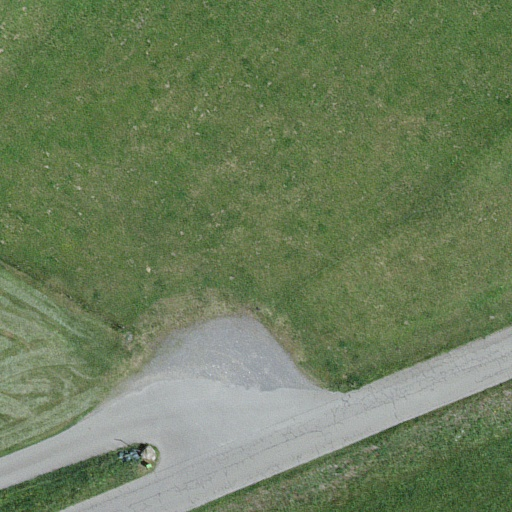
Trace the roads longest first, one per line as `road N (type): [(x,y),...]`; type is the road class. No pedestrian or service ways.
road 1 (track): [(132,511),(292,449),(511,344)]
road 2 (track): [(292,449),(268,394),(217,394),(0,471)]
